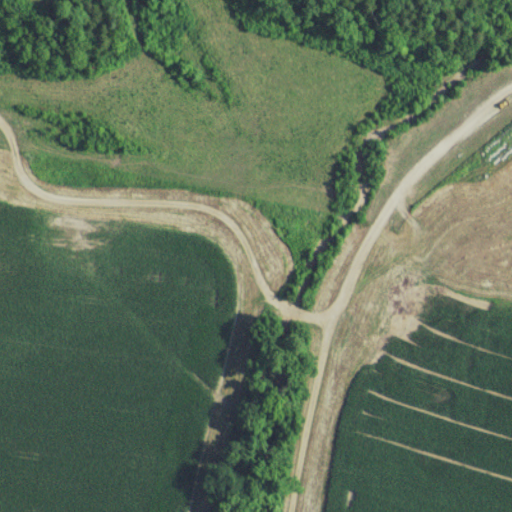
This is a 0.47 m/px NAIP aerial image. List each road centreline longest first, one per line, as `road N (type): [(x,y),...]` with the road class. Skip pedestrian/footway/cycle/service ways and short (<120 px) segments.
road 1 (residential): [(290,511),(311,403),(359,250),(417,166),(511,99)]
road 2 (residential): [(0,115),(22,135),(38,193),(215,211),(231,223),(274,301),(292,314),(336,318)]
